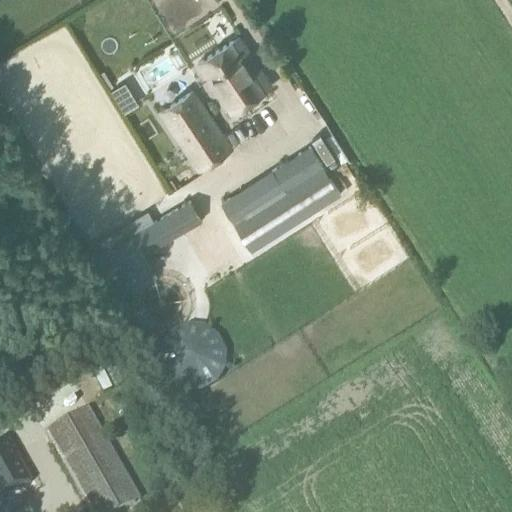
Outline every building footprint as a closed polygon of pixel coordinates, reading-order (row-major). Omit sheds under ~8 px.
[(239,35),(198,63),(232,113),(267,90),(243,55),(249,51),(239,35)] [(193,89),(159,111),(198,171),(232,149),(193,89)] [(241,112),(248,131),(266,125),(259,106),(241,112)] [(310,144),(220,203),(252,252),(342,195),(310,144)] [(203,220),(191,199),(110,247),(122,268),(123,269),(203,220)] [(88,409),(44,434),(88,511),(120,511),(140,501),(88,409)] [(0,501),(31,484),(7,442),(0,446),(0,501)]
